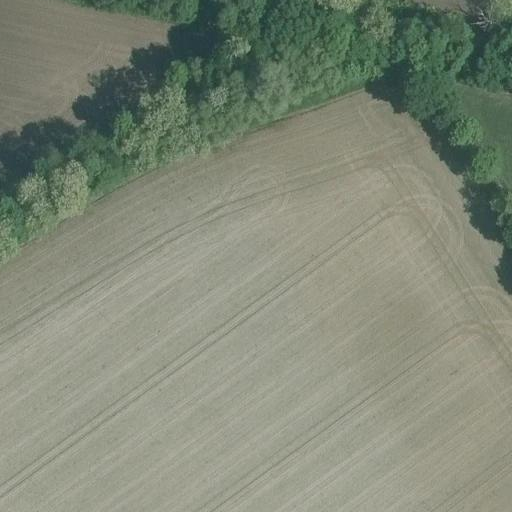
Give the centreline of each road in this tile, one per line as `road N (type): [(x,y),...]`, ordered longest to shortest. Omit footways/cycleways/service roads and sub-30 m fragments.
road 1 (track): [(0,222),(344,11)]
road 2 (track): [(276,0),(511,42)]
